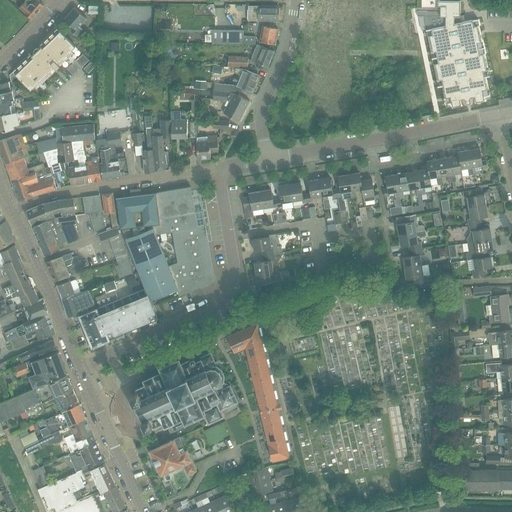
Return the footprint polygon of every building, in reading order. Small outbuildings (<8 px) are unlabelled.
[(25,0),(18,8),(25,14),(31,20),(44,5),(37,0),(25,0)] [(341,7),(309,7),(309,113),(341,113),(341,111),(429,111),(423,79),(341,79),(341,37),(394,37),(393,0),(355,0),(356,11),(341,11),(341,7)] [(440,12),(418,11),(418,16),(422,16),(423,16),(440,16),(445,16),(445,26),(440,27),(431,29),(432,35),(429,36),(433,52),(436,52),(438,63),(435,64),(438,80),(442,80),(446,98),(450,97),(452,107),(461,106),(460,100),(464,99),(466,100),(466,101),(465,102),(466,102),(466,103),(466,104),(467,104),(468,104),(469,104),(470,104),(470,103),(470,102),(470,101),(470,100),(469,100),(470,98),(474,97),(476,103),(485,101),(483,91),(487,90),(483,71),(487,70),(483,54),(480,55),(477,43),(481,42),(477,26),(474,26),(473,20),(454,24),(454,17),(460,16),(459,0),(440,0),(440,1),(439,1),(438,1),(438,2),(437,3),(437,4),(438,4),(438,5),(438,6),(439,6),(440,7),(440,12)] [(88,14),(99,15),(99,6),(88,6),(88,14)] [(248,6),(248,21),(259,21),(278,22),(278,7),(259,6),(248,6)] [(87,18),(75,8),(64,20),(73,28),(70,31),(76,37),(83,29),(80,27),(87,18)] [(172,18),(158,18),(158,29),(172,29),(172,18)] [(257,41),(265,43),(275,45),(278,29),(262,26),(260,39),(257,39),(257,41)] [(34,53),(34,54),(32,55),(31,54),(28,57),(28,56),(16,68),(13,71),(31,90),(52,69),(54,71),(57,69),(57,70),(61,66),(60,65),(60,66),(58,64),(76,46),(57,28),(54,31),(42,42),(42,43),(39,45),(41,47),(39,49),(40,49),(40,52),(37,54),(34,54),(35,54),(34,53)] [(243,45),(243,36),(244,30),(211,30),(211,44),(243,45)] [(255,37),(243,36),(243,45),(255,45),(255,37)] [(125,53),(124,40),(116,40),(116,53),(125,53)] [(251,61),(258,64),(268,67),(274,52),(259,46),(257,52),(255,51),(251,61)] [(89,60),(83,54),(76,61),(82,67),(89,60)] [(228,67),(248,68),(248,58),(228,57),(228,67)] [(84,69),(88,73),(95,67),(91,62),(84,69)] [(218,81),(219,70),(211,69),(210,80),(218,81)] [(241,75),(237,86),(236,87),(238,88),(252,93),(260,76),(244,69),(236,69),(236,73),(241,75)] [(11,90),(9,82),(8,82),(8,81),(5,81),(5,83),(0,83),(0,86),(1,93),(0,92),(0,102),(14,99),(12,90),(11,90)] [(215,84),(214,91),(212,100),(223,101),(222,105),(227,107),(224,113),(239,121),(250,101),(236,94),(238,88),(236,87),(237,86),(215,84)] [(196,100),(199,100),(199,89),(175,87),(173,97),(178,97),(178,95),(180,95),(179,98),(194,99),(195,98),(196,98),(196,100)] [(14,99),(0,102),(0,115),(13,112),(11,105),(14,104),(13,100),(15,100),(14,99)] [(39,106),(39,100),(22,102),(23,109),(39,106)] [(17,111),(13,112),(0,115),(0,128),(5,128),(6,131),(5,131),(5,132),(16,128),(16,127),(15,128),(14,126),(20,124),(17,111)] [(171,111),(171,120),(172,137),(172,138),(188,138),(188,120),(181,120),(181,111),(171,111)] [(152,129),(156,172),(170,169),(167,151),(163,151),(163,137),(172,137),(171,120),(160,120),(161,129),(152,129)] [(57,128),(57,138),(58,143),(79,141),(84,141),(89,140),(95,139),(94,124),(57,128)] [(156,172),(152,129),(146,130),(147,134),(146,135),(148,151),(142,151),(143,163),(145,173),(156,172)] [(120,132),(106,134),(107,138),(108,146),(115,145),(122,144),(120,132)] [(133,134),(135,146),(142,145),(141,133),(133,134)] [(25,146),(21,134),(16,136),(0,141),(0,146),(2,153),(21,147),(25,146)] [(196,143),(197,150),(198,159),(211,158),(210,153),(219,152),(217,136),(196,138),(197,143),(196,143)] [(107,138),(96,140),(98,151),(101,151),(103,163),(100,164),(103,180),(113,179),(109,155),(117,154),(115,145),(108,146),(107,138)] [(84,141),(79,141),(58,143),(58,149),(58,164),(48,167),(49,168),(51,168),(53,173),(54,173),(54,174),(63,171),(60,163),(74,161),(74,160),(78,160),(79,164),(81,164),(82,166),(69,168),(72,185),(89,182),(86,162),(86,156),(85,156),(84,145),(84,141)] [(21,147),(2,153),(6,163),(22,158),(29,155),(24,156),(21,147)] [(480,148),(469,150),(472,168),(482,166),(483,169),(487,168),(486,160),(482,161),(480,148)] [(44,152),(47,161),(48,165),(48,167),(58,164),(58,149),(44,152)] [(462,173),(461,169),(467,168),(468,176),(473,175),(472,168),(469,150),(458,152),(458,156),(459,156),(461,173),(462,173)] [(47,161),(44,152),(40,153),(40,154),(38,154),(41,163),(47,161)] [(135,171),(142,171),(141,152),(133,152),(135,171)] [(125,153),(117,154),(109,155),(113,179),(124,177),(123,172),(121,172),(119,159),(126,158),(125,153)] [(458,156),(448,158),(452,182),(454,191),(457,190),(455,181),(456,181),(455,174),(461,173),(459,156),(458,156)] [(7,165),(12,180),(44,169),(42,164),(27,169),(23,160),(22,158),(6,163),(7,165)] [(86,162),(89,182),(94,181),(94,182),(102,180),(100,170),(97,158),(91,159),(91,161),(86,162)] [(448,158),(437,160),(440,176),(447,175),(448,182),(452,182),(448,158)] [(426,161),(428,169),(430,178),(436,177),(438,184),(442,183),(440,176),(437,160),(426,161)] [(49,168),(48,167),(44,169),(12,180),(19,200),(57,189),(53,176),(46,179),(45,178),(41,179),(40,177),(53,173),(51,168),(49,168)] [(428,169),(417,171),(422,195),(426,194),(425,187),(431,186),(430,178),(428,169)] [(417,171),(407,173),(410,190),(416,189),(418,196),(422,195),(417,171)] [(360,173),(349,174),(353,198),(357,197),(356,191),(362,190),(361,181),(360,173)] [(407,173),(396,175),(400,199),(405,198),(403,191),(410,190),(407,173)] [(340,189),(336,190),(337,197),(342,196),(342,198),(344,199),(353,198),(349,174),(338,176),(340,189)] [(400,199),(396,175),(384,177),(386,189),(383,190),(385,197),(389,196),(389,194),(395,193),(397,199),(400,199)] [(330,178),(319,179),(323,199),(326,199),(326,196),(332,195),(332,198),(337,197),(336,190),(332,190),(330,178)] [(311,194),(306,195),(308,202),(312,201),(311,198),(322,197),(322,199),(323,199),(319,179),(309,181),(311,194)] [(361,181),(362,190),(363,198),(364,202),(375,200),(375,199),(379,198),(378,191),(373,192),(371,179),(361,181)] [(300,183),(289,184),(292,202),(302,200),(303,202),(308,202),(306,195),(302,195),(300,183)] [(281,199),(276,200),(278,207),(282,206),(282,203),(292,202),(289,184),(279,186),(281,199)] [(205,225),(204,217),(196,219),(190,187),(156,193),(117,198),(118,208),(122,234),(123,234),(148,297),(149,296),(153,306),(160,303),(192,290),(199,287),(214,281),(215,281),(205,225)] [(271,189),(260,191),(263,208),(273,207),(273,208),(278,207),(276,200),(273,200),(271,189)] [(476,190),(466,192),(463,192),(464,198),(467,198),(468,208),(486,205),(484,194),(477,196),(476,190)] [(263,208),(260,191),(249,193),(250,196),(243,198),(245,210),(245,209),(246,217),(254,216),(253,210),(263,209),(263,208)] [(113,228),(118,227),(113,193),(102,195),(105,213),(111,213),(113,228)] [(103,211),(100,195),(94,196),(97,212),(102,211),(103,211)] [(85,214),(90,213),(91,213),(89,196),(83,197),(85,214)] [(91,213),(97,212),(94,196),(89,196),(91,213)] [(60,218),(73,216),(72,212),(75,212),(73,199),(58,200),(60,218)] [(58,200),(44,204),(48,213),(44,214),(46,221),(54,217),(53,214),(59,212),(58,200)] [(26,211),(32,227),(46,221),(44,214),(48,213),(44,204),(26,211)] [(488,216),(486,205),(468,208),(470,219),(468,219),(469,225),(481,223),(481,218),(488,216)] [(371,206),(365,207),(367,220),(373,219),(371,206)] [(390,208),(391,216),(403,214),(402,206),(390,208)] [(315,207),(308,208),(310,218),(317,217),(315,207)] [(367,220),(365,207),(359,208),(361,216),(356,217),(358,227),(361,227),(362,226),(362,225),(362,221),(367,220)] [(280,209),(281,220),(293,219),(293,209),(280,209)] [(346,210),(339,211),(342,224),(348,223),(346,210)] [(90,213),(93,225),(104,223),(102,211),(97,212),(91,213),(90,213)] [(342,224),(339,211),(333,213),(336,225),(342,224)] [(445,222),(451,221),(450,214),(443,216),(445,222)] [(32,227),(38,241),(53,235),(54,237),(62,233),(75,228),(73,224),(79,223),(76,215),(73,216),(60,218),(55,218),(54,217),(46,221),(32,227)] [(397,224),(399,235),(425,230),(424,227),(422,225),(415,227),(414,221),(417,221),(416,215),(404,217),(405,223),(397,224)] [(0,237),(12,231),(6,220),(0,223),(0,237)] [(104,223),(93,225),(96,235),(99,234),(105,231),(104,223)] [(482,229),(481,223),(469,225),(470,234),(467,240),(468,241),(469,243),(492,239),(490,228),(482,229)] [(101,241),(109,238),(120,234),(118,227),(113,228),(105,231),(99,234),(101,241)] [(53,235),(38,241),(45,256),(65,247),(63,242),(67,240),(68,243),(79,238),(75,228),(62,233),(54,237),(53,235)] [(408,245),(409,250),(422,248),(421,242),(418,243),(417,238),(424,236),(426,235),(425,230),(399,235),(401,246),(408,245)] [(12,231),(0,237),(0,247),(16,239),(12,231)] [(113,250),(125,246),(120,234),(109,238),(113,250)] [(262,249),(263,255),(282,252),(281,246),(278,247),(278,246),(280,243),(279,239),(276,237),(276,234),(269,235),(270,237),(253,240),(254,251),(262,249)] [(492,239),(469,243),(468,243),(469,252),(468,252),(467,254),(468,260),(473,259),(487,257),(486,251),(494,250),(492,239)] [(4,263),(4,264),(20,256),(15,245),(12,247),(1,253),(6,263),(4,263)] [(113,250),(117,262),(128,258),(129,258),(125,246),(113,250)] [(403,258),(404,268),(428,264),(431,264),(430,260),(428,259),(421,260),(420,255),(423,255),(422,248),(409,250),(410,256),(403,258)] [(254,263),(256,273),(280,269),(279,261),(283,255),(282,252),(263,255),(264,261),(254,263)] [(47,261),(51,271),(79,262),(77,256),(73,257),(71,253),(47,261)] [(9,275),(11,280),(25,273),(23,269),(21,264),(23,264),(20,256),(4,264),(9,275)] [(491,256),(487,257),(473,259),(475,270),(472,270),(473,277),(486,275),(485,269),(492,267),(491,256)] [(128,258),(117,262),(119,265),(115,267),(120,279),(134,274),(128,258)] [(82,272),(79,262),(51,271),(55,281),(56,281),(82,272)] [(428,264),(404,268),(406,279),(414,278),(415,284),(427,282),(426,275),(430,275),(428,264)] [(280,269),(256,273),(258,285),(265,284),(266,289),(278,287),(278,285),(285,284),(285,281),(282,279),(280,269)] [(29,282),(27,278),(25,273),(11,280),(13,284),(18,296),(34,288),(31,281),(29,282)] [(57,285),(62,299),(75,294),(75,295),(81,293),(77,281),(75,280),(71,282),(70,280),(57,285)] [(75,294),(62,299),(68,317),(84,311),(83,310),(95,306),(96,309),(106,305),(113,302),(118,300),(114,290),(117,289),(114,281),(81,293),(75,295),(75,294)] [(474,288),(475,296),(491,295),(490,286),(474,288)] [(20,295),(25,305),(39,300),(34,288),(18,296),(20,295)] [(96,309),(79,315),(92,347),(110,340),(109,339),(110,339),(113,337),(126,332),(129,331),(142,325),(146,324),(158,319),(153,306),(149,296),(148,297),(140,300),(137,292),(130,295),(133,303),(125,306),(122,298),(118,300),(113,302),(116,309),(109,312),(106,305),(96,309)] [(491,297),(492,307),(493,314),(490,314),(491,322),(509,320),(507,304),(509,304),(508,295),(491,297)] [(23,306),(29,319),(49,313),(43,298),(39,300),(25,305),(23,306)] [(4,300),(0,301),(0,306),(4,315),(12,312),(9,305),(7,306),(4,300)] [(0,316),(0,326),(16,319),(12,312),(4,315),(0,316)] [(12,338),(17,336),(43,325),(52,322),(49,314),(29,319),(5,332),(8,340),(12,338)] [(278,323),(280,334),(286,332),(284,321),(278,323)] [(56,333),(52,322),(43,325),(17,336),(20,346),(25,344),(23,341),(33,337),(33,335),(37,333),(39,339),(56,333)] [(244,330),(244,331),(251,346),(265,339),(261,323),(261,325),(258,326),(258,324),(244,330)] [(451,332),(452,341),(453,349),(459,348),(458,340),(470,339),(469,330),(451,332)] [(499,345),(511,343),(511,330),(497,332),(488,333),(490,345),(499,345)] [(235,353),(247,348),(251,346),(244,331),(243,332),(242,331),(228,337),(235,353)] [(20,346),(17,336),(12,338),(15,348),(20,346)] [(251,346),(247,348),(248,355),(249,362),(250,362),(269,358),(265,339),(251,346)] [(54,340),(44,344),(19,355),(22,362),(31,358),(30,356),(38,352),(39,355),(57,349),(54,340)] [(511,343),(499,345),(500,358),(511,356),(511,343)] [(485,355),(484,347),(476,347),(477,356),(485,355)] [(66,374),(63,365),(58,352),(32,362),(37,375),(30,378),(34,388),(66,374)] [(170,432),(171,433),(187,426),(186,425),(186,424),(186,423),(203,416),(204,416),(208,424),(208,425),(209,424),(224,418),(225,417),(224,417),(221,410),(237,403),(238,403),(231,386),(230,386),(223,382),(224,376),(222,370),(217,366),(219,365),(217,362),(215,362),(211,353),(200,358),(201,359),(200,360),(195,362),(195,361),(194,360),(193,359),(192,359),(192,360),(191,360),(190,359),(189,360),(181,364),(179,359),(159,368),(162,372),(143,381),(145,385),(136,389),(137,392),(130,395),(134,403),(135,402),(143,419),(142,420),(145,428),(152,425),(153,428),(163,424),(165,428),(167,426),(170,432)] [(269,358),(250,362),(252,371),(251,371),(253,378),(254,378),(273,373),(269,358)] [(13,367),(17,377),(30,371),(26,362),(13,367)] [(502,372),(502,378),(511,377),(511,364),(502,365),(501,363),(486,364),(487,373),(502,372)] [(273,373),(254,378),(256,386),(255,387),(257,394),(258,394),(277,389),(273,373)] [(27,417),(44,409),(41,403),(50,399),(73,389),(66,374),(34,388),(0,403),(0,422),(24,411),(27,417)] [(511,377),(502,378),(497,379),(498,390),(503,390),(503,391),(511,390),(511,377)] [(487,387),(487,380),(479,380),(480,388),(487,387)] [(73,389),(50,399),(41,403),(44,409),(53,406),(56,414),(79,404),(73,389)] [(277,389),(258,394),(260,402),(259,402),(261,410),(264,409),(281,405),(277,389)] [(44,420),(50,434),(58,431),(69,426),(86,418),(79,404),(56,414),(44,420)] [(262,413),(261,413),(261,414),(263,421),(264,421),(266,429),(285,425),(282,409),(281,405),(264,409),(265,413),(262,413)] [(489,406),(481,406),(481,414),(489,413),(489,406)] [(511,411),(505,412),(505,419),(501,419),(501,424),(505,424),(505,425),(511,424),(511,411)] [(490,421),(489,413),(481,414),(482,421),(490,421)] [(73,435),(65,438),(68,446),(93,435),(86,418),(69,426),(73,435)] [(266,429),(265,429),(267,437),(268,436),(270,445),(289,440),(285,425),(266,429)] [(62,440),(58,431),(50,434),(24,446),(27,454),(53,442),(54,444),(62,440)] [(505,445),(511,445),(511,432),(505,432),(505,434),(498,434),(498,445),(505,445)] [(400,434),(403,456),(414,454),(411,433),(400,434)] [(93,435),(68,446),(72,453),(75,452),(80,449),(96,441),(93,435)] [(174,440),(170,442),(150,451),(161,474),(184,464),(188,475),(196,471),(187,451),(186,451),(179,437),(174,440)] [(270,445),(269,445),(273,462),(290,458),(289,455),(293,454),(289,440),(270,445)] [(104,460),(96,441),(80,449),(75,452),(77,457),(77,458),(82,470),(104,460)] [(38,489),(47,511),(55,511),(116,484),(105,462),(104,460),(82,470),(76,472),(77,473),(51,484),(41,488),(38,489)] [(461,485),(461,490),(499,490),(499,489),(511,489),(511,471),(499,471),(499,470),(479,470),(479,464),(462,464),(461,475),(455,475),(455,485),(461,485)] [(33,470),(36,476),(46,472),(43,466),(33,470)] [(248,472),(251,484),(270,479),(267,467),(248,472)] [(48,478),(46,472),(36,476),(38,482),(48,478)] [(51,484),(48,478),(38,482),(41,488),(51,484)] [(270,479),(251,484),(253,496),(273,491),(270,479)] [(125,506),(116,484),(55,511),(111,511),(114,511),(125,506)] [(9,493),(3,495),(6,503),(12,500),(9,493)] [(233,511),(227,495),(215,501),(220,511),(233,511)] [(303,511),(300,498),(288,501),(290,511),(303,511)] [(15,508),(12,500),(6,503),(10,510),(15,508)] [(220,511),(215,501),(204,505),(207,511),(220,511)] [(290,511),(288,501),(276,504),(278,511),(290,511)]
